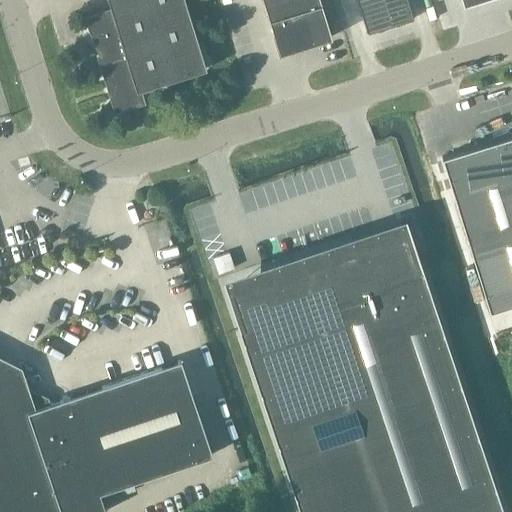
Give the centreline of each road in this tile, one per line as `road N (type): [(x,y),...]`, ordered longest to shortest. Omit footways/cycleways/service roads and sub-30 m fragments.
road 1 (unclassified): [(13,0),(52,127),(74,154),(119,166),(511,50)]
road 2 (unknown): [(133,257),(161,291),(162,319),(148,332),(55,354),(3,328)]
road 3 (unknown): [(133,257),(44,291),(3,328)]
